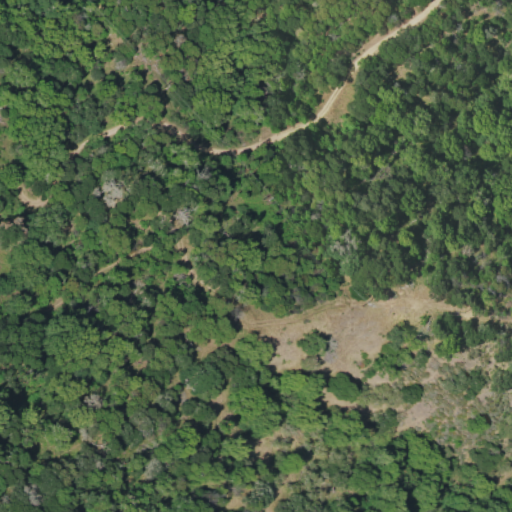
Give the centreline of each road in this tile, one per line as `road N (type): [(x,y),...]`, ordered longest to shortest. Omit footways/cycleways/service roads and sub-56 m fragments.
road 1 (residential): [(511,180),(366,143),(327,113),(362,37),(436,0)]
road 2 (track): [(0,155),(118,139),(230,154),(327,113)]
